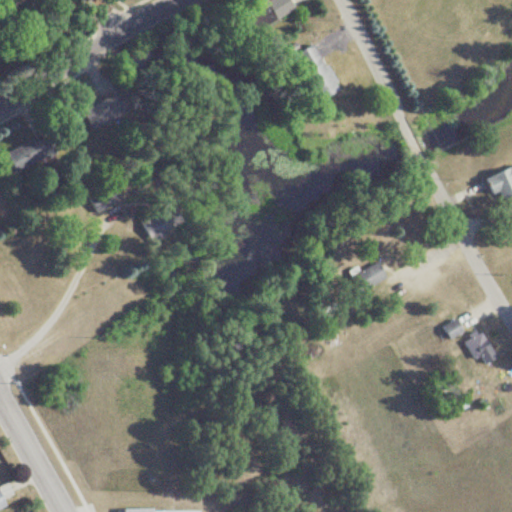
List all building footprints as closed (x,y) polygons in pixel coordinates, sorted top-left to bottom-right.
[(45,137),(0,155),(8,174),(52,156),(45,137)] [(511,200),(511,172),(481,172),(481,196),(494,196),(494,200),(511,200)] [(93,215),(118,199),(107,183),(82,199),(93,215)] [(459,334),(453,320),(436,327),(442,342),(459,334)] [(461,361),(474,361),(474,364),(485,364),(485,337),(461,337),(461,361)]
